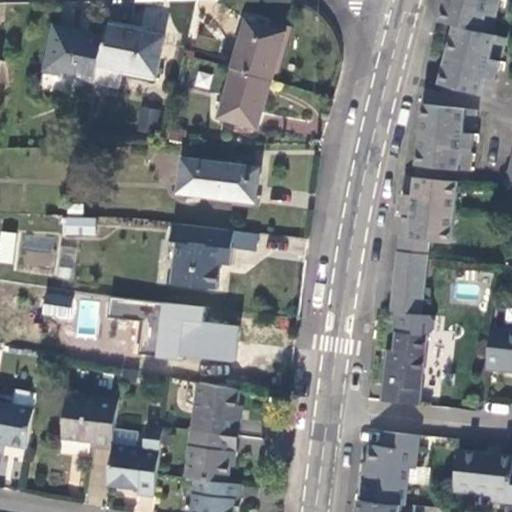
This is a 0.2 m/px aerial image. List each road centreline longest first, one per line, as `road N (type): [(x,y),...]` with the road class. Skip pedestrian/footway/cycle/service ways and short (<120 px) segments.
road 1 (tertiary): [(327,405),(357,205),(406,1)]
road 2 (residential): [(327,405),(511,431)]
